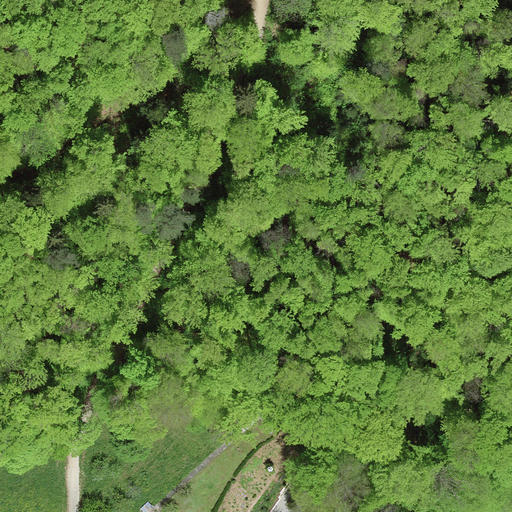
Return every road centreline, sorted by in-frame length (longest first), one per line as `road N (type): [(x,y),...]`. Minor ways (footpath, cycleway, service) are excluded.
road 1 (track): [(267,0),(254,54),(186,211),(93,393),(73,460),(71,511)]
road 2 (track): [(0,181),(104,122),(209,43),(248,0)]
